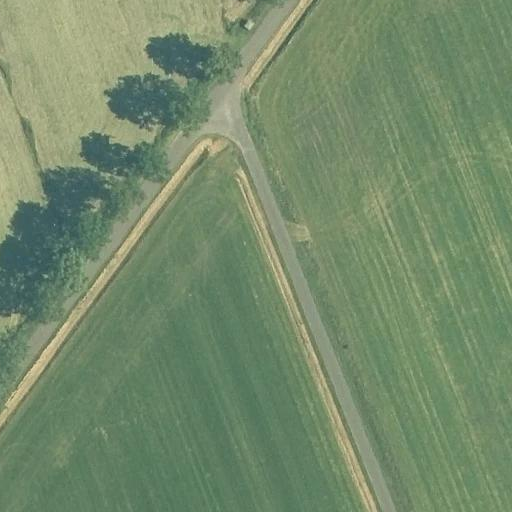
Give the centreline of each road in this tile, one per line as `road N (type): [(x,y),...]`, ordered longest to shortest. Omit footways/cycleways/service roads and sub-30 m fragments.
road 1 (unclassified): [(390,511),(230,100)]
road 2 (unclassified): [(0,412),(230,100)]
road 3 (unclassified): [(230,100),(304,0)]
